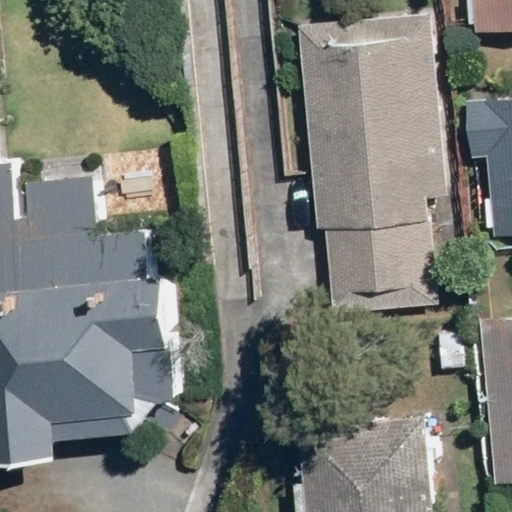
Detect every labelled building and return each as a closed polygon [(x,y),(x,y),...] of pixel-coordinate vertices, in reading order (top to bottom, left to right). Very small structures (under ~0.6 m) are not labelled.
[(511,0),(484,0),(487,25),(511,23),(511,0)] [(309,17),(327,223),(335,222),(342,303),(449,294),(440,187),(458,185),(442,6),(309,17)] [(6,78),(0,78),(0,450),(71,446),(68,407),(152,401),(148,341),(183,339),(178,265),(162,266),(159,222),(109,225),(104,146),(11,152),(6,78)] [(498,149),(506,230),(511,229),(511,91),(475,96),(481,151),(498,149)] [(511,311),(488,314),(503,477),(511,476),(511,311)] [(298,430),(304,511),(432,511),(425,419),(298,430)]
